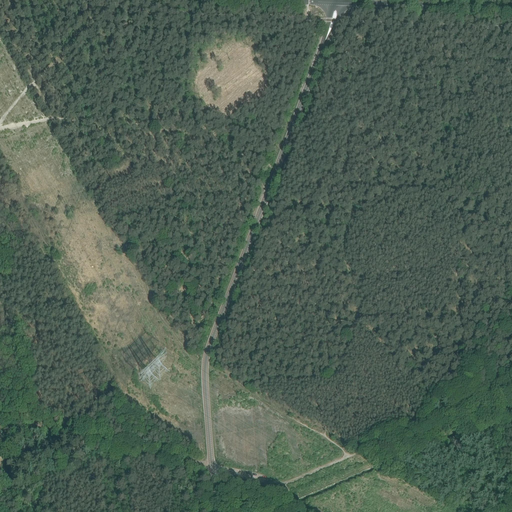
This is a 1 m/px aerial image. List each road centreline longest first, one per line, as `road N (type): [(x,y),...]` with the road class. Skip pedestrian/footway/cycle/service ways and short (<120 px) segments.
road 1 (tertiary): [(211,511),(205,359),(329,31)]
road 2 (track): [(436,416),(281,483),(0,418)]
road 3 (track): [(347,223),(314,207),(262,201),(264,162),(181,153),(165,132),(126,119),(0,124)]
road 4 (track): [(511,173),(486,194),(410,190),(347,223)]
road 5 (secondary): [(339,2),(511,9)]
